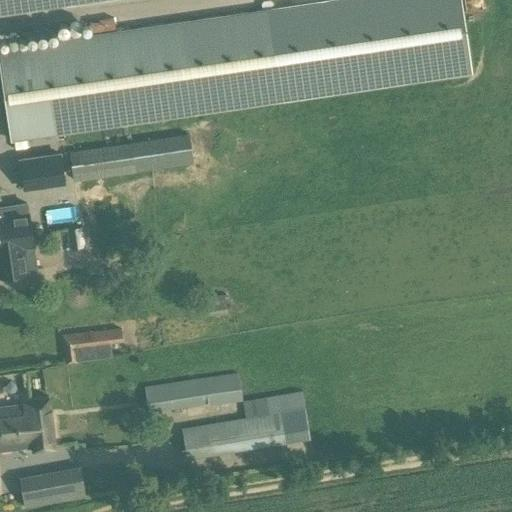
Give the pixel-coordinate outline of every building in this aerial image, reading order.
[(472,72),(461,0),(327,0),(0,48),(0,64),(11,140),(282,100),(472,72)] [(0,0),(0,16),(106,0),(0,0)] [(71,179),(192,161),(188,132),(67,150),(71,179)] [(62,184),(58,154),(18,159),(23,189),(62,184)] [(0,275),(38,270),(28,203),(11,205),(12,207),(1,209),(1,207),(0,206),(0,275)] [(119,214),(88,215),(89,240),(120,239),(119,214)] [(68,227),(69,244),(82,244),(81,226),(68,227)] [(225,313),(224,297),(196,300),(198,316),(225,313)] [(120,329),(62,336),(66,365),(77,363),(76,362),(111,358),(109,344),(122,343),(120,329)] [(237,375),(145,386),(148,411),(209,402),(208,397),(239,394),(237,375)] [(23,404),(0,407),(0,451),(34,447),(34,450),(56,447),(49,396),(22,400),(23,404)] [(280,412),(180,429),(184,458),(205,455),(285,442),(280,412)] [(78,464),(17,475),(24,506),(83,494),(78,464)]
